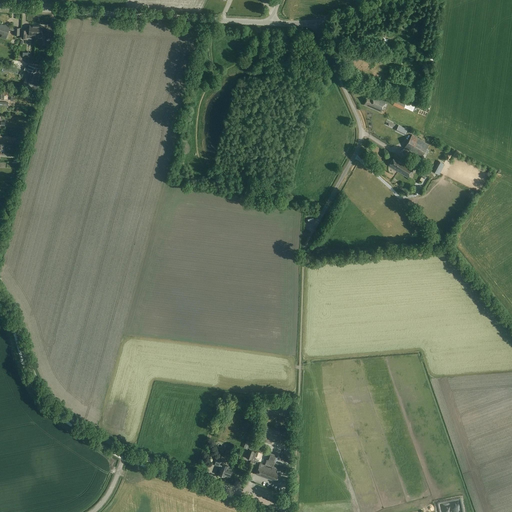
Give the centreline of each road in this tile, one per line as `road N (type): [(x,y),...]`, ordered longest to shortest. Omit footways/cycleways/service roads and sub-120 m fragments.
road 1 (tertiary): [(270,23),(0,6)]
road 2 (unclassified): [(312,232),(359,146),(352,105),(313,23)]
road 3 (tertiary): [(127,452),(38,387),(0,291)]
road 4 (tertiary): [(282,511),(127,452)]
